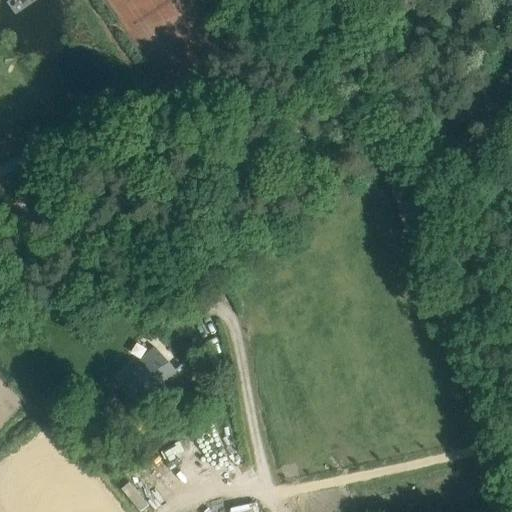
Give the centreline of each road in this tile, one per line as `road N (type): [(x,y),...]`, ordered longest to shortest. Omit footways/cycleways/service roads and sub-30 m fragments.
road 1 (track): [(511,499),(390,182)]
road 2 (track): [(390,182),(353,101),(273,0)]
road 3 (track): [(390,182),(511,83)]
